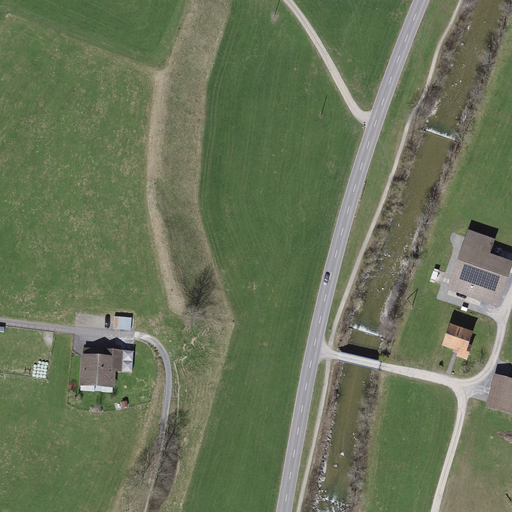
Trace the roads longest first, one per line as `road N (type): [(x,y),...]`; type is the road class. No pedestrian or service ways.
road 1 (secondary): [(421,0),(335,255),(284,511)]
road 2 (track): [(144,511),(168,380),(159,347),(132,337)]
road 3 (track): [(285,0),(359,118),(375,124)]
road 4 (track): [(451,383),(462,422),(436,511)]
